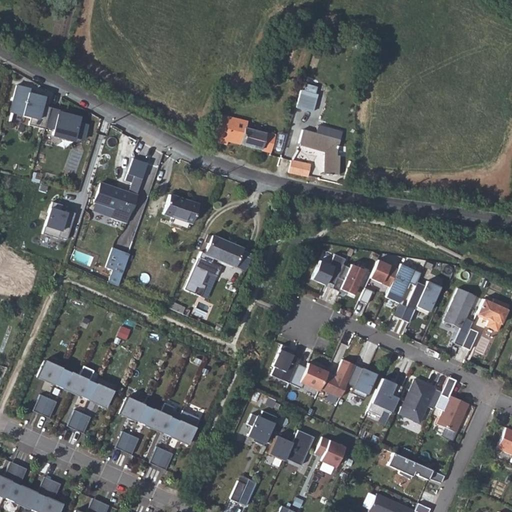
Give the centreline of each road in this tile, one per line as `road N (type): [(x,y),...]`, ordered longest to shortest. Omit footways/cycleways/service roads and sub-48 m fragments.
road 1 (residential): [(0,54),(194,155),(256,177),(511,224)]
road 2 (residential): [(494,392),(309,309),(304,325)]
road 3 (residential): [(184,511),(0,428)]
road 4 (residential): [(441,511),(494,392)]
